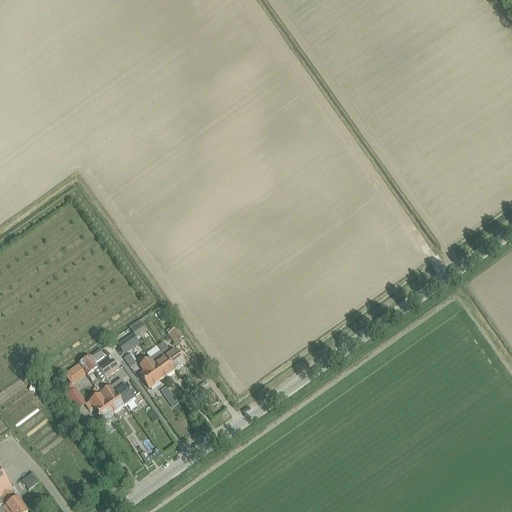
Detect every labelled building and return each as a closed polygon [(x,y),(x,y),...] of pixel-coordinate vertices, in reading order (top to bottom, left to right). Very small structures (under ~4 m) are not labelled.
[(130,331),(136,339),(146,332),(141,324),(130,331)] [(167,335),(174,345),(183,339),(176,329),(167,335)] [(121,346),(125,351),(137,342),(134,336),(121,346)] [(185,364),(176,351),(171,354),(163,343),(157,347),(160,352),(174,372),(185,364)] [(164,379),(174,372),(160,352),(155,356),(150,360),(164,379)] [(64,367),(73,378),(84,369),(75,359),(64,367)] [(149,389),(164,379),(150,360),(140,367),(144,373),(139,376),(149,389)] [(99,370),(105,379),(118,371),(111,361),(99,370)] [(95,390),(100,387),(91,372),(87,375),(95,390)] [(110,388),(124,407),(135,400),(121,380),(110,388)] [(99,395),(113,415),(124,407),(110,388),(99,395)] [(68,394),(76,406),(83,401),(76,389),(68,394)] [(87,404),(85,405),(89,412),(93,409),(102,422),(113,415),(99,395),(87,404)] [(0,473),(0,511),(26,511),(17,499),(14,496),(13,497),(9,492),(12,490),(0,473)] [(28,491),(38,484),(31,474),(21,481),(28,491)]
